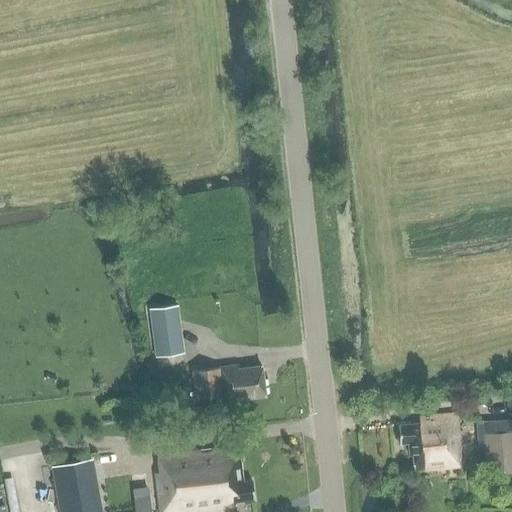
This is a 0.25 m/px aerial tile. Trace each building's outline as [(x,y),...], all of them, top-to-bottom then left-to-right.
[(145,308),(151,356),(175,353),(169,306),(145,308)] [(234,366),(191,372),(194,401),(221,397),(223,407),(241,405),(241,400),(261,397),(257,366),(235,369),(234,366)] [(421,423),(398,425),(399,444),(409,443),(410,457),(413,456),(414,470),(459,467),(455,415),(421,418),(421,423)] [(511,433),(483,436),(486,476),(511,474),(511,433)] [(160,477),(154,478),(158,511),(208,511),(232,509),(231,504),(253,501),(251,482),(242,484),(237,448),(157,459),(160,477)] [(96,511),(86,463),(51,471),(59,511),(96,511)]
